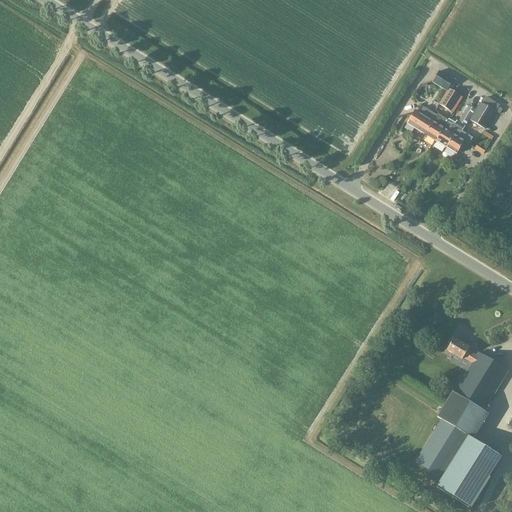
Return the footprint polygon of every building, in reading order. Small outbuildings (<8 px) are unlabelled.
[(432,83),(446,91),(453,80),(439,71),(432,83)] [(448,89),(439,104),(448,110),(458,95),(448,89)] [(469,120),(476,125),(484,129),(494,112),(480,103),(469,120)] [(463,128),(470,118),(475,109),(468,105),(458,122),(456,121),(454,123),(449,120),(435,141),(445,148),(459,126),(463,128)] [(425,135),(438,114),(437,114),(436,115),(422,107),(419,112),(414,110),(406,123),(425,135)] [(448,119),(447,121),(438,114),(425,135),(435,141),(449,120),(448,119)] [(461,131),(463,128),(459,126),(445,148),(456,154),(464,142),(468,145),(472,138),(461,131)] [(476,356),(467,350),(468,348),(453,339),(446,350),(461,360),(462,358),(471,363),(453,393),(452,392),(436,417),(441,420),(414,463),(440,480),(467,436),(472,439),(487,414),(480,410),(481,408),(484,410),(507,372),(477,353),(476,356)] [(440,480),(436,487),(468,507),(500,457),(472,439),(467,436),(440,480)]
